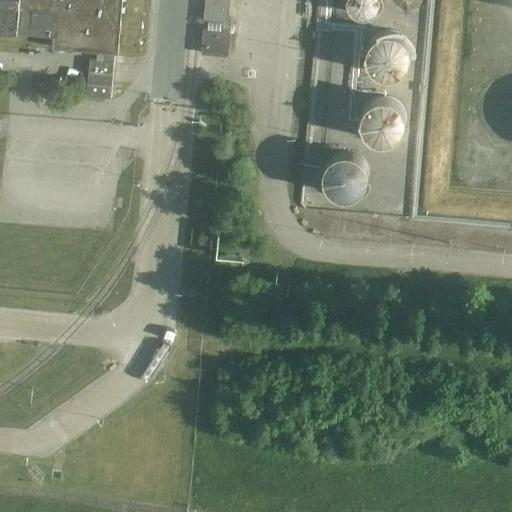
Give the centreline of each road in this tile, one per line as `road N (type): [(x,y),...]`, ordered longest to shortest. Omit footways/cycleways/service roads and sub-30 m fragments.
road 1 (unclassified): [(0,443),(35,446),(137,380),(153,341)]
road 2 (unclassified): [(0,329),(153,341)]
